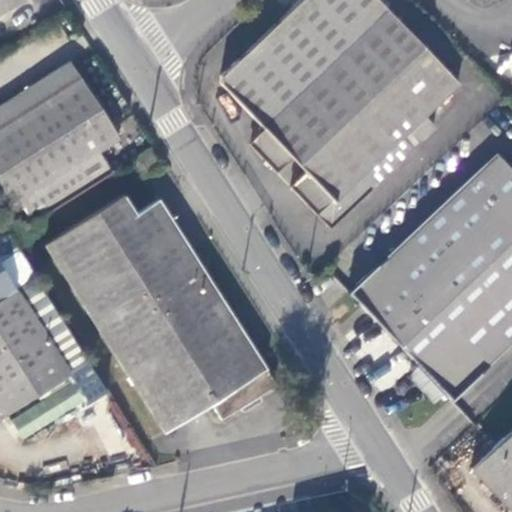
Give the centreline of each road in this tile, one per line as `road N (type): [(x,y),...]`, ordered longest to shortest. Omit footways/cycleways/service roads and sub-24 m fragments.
road 1 (tertiary): [(377,444),(144,67)]
road 2 (unknown): [(398,0),(463,67),(466,91),(455,115),(327,244),(312,247)]
road 3 (unclassified): [(88,511),(377,444)]
road 4 (unknown): [(300,319),(484,138),(499,134),(511,146)]
road 5 (unknown): [(263,193),(207,69),(282,0)]
road 6 (unknown): [(511,358),(420,427),(377,444)]
